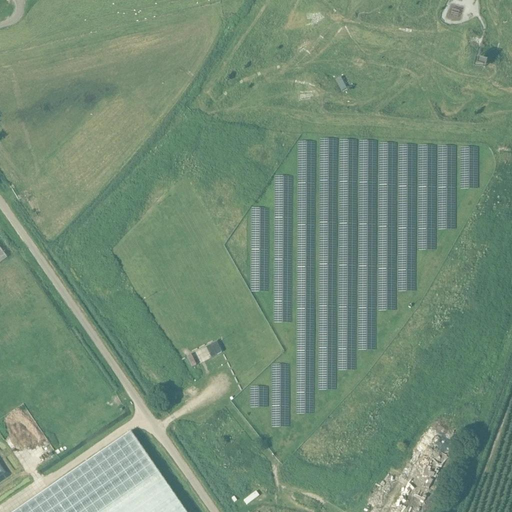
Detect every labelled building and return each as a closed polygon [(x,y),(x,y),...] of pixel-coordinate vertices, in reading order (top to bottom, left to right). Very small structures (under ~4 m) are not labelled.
[(337,79),(342,91),(348,89),(342,77),(337,79)] [(211,358),(221,353),(216,343),(206,348),(211,358)] [(192,354),(187,357),(192,367),(197,364),(192,354)] [(182,511),(128,434),(14,511),(182,511)] [(255,492),(243,501),(247,506),(259,496),(255,492)]
